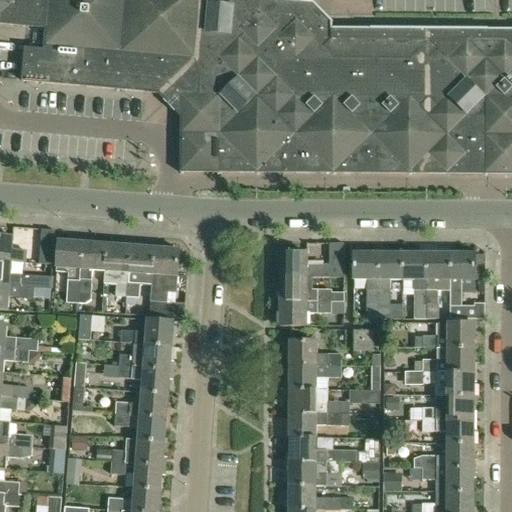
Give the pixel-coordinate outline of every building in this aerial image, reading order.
[(180,173),(219,173),(447,174),(494,174),(511,174),(511,29),(490,30),(479,30),(370,29),(332,29),(332,23),(333,23),(313,3),(289,1),(288,0),(0,0),(0,24),(8,25),(45,28),(43,51),(24,49),(22,81),(145,92),(159,94),(169,85),(180,96),(190,107),(181,116),(180,173)] [(39,265),(52,266),(54,232),(42,231),(39,265)] [(0,262),(10,263),(27,264),(28,252),(11,250),(12,239),(0,237),(0,262)] [(57,243),(55,274),(68,274),(66,305),(78,306),(81,244),(57,243)] [(91,301),(92,271),(104,272),(106,246),(81,244),(78,306),(84,306),(91,301)] [(280,254),(279,278),(306,278),(342,278),(342,244),(328,244),(328,267),(306,267),(306,254),(280,254)] [(106,246),(104,272),(103,285),(117,286),(116,297),(127,298),(130,248),(106,246)] [(128,274),(127,298),(137,299),(139,299),(140,286),(151,287),(152,275),(154,249),(141,248),(130,248),(128,274)] [(149,312),(149,317),(183,320),(184,314),(184,306),(175,305),(166,304),(167,290),(177,291),(186,291),(187,278),(177,277),(178,251),(154,249),(152,275),(151,287),(150,300),(149,312)] [(353,254),(352,281),(367,281),(367,302),(378,302),(378,254),(353,254)] [(391,281),(401,281),(401,254),(378,254),(378,302),(390,303),(391,281)] [(401,254),(401,281),(414,281),(414,303),(425,303),(425,281),(425,255),(401,254)] [(438,303),(438,281),(449,281),(449,255),(425,255),(425,281),(425,303),(438,303)] [(449,255),(449,281),(451,281),(451,307),(461,307),(461,293),(461,279),(475,279),(475,255),(449,255)] [(0,262),(0,286),(50,290),(51,278),(9,275),(10,263),(0,262)] [(279,278),(279,303),(306,303),(331,303),(344,303),(344,295),(332,294),(332,292),(306,292),(306,278),(279,278)] [(0,286),(0,310),(7,311),(8,299),(34,300),(34,299),(50,300),(50,290),(0,286)] [(366,318),(378,318),(378,302),(367,302),(366,318)] [(390,318),(390,303),(378,302),(378,318),(390,318)] [(279,303),(279,327),(306,327),(306,315),(331,315),(331,303),(306,303),(279,303)] [(426,319),(425,303),(414,303),(414,319),(426,319)] [(438,319),(438,303),(425,303),(426,319),(438,319)] [(451,307),(450,319),(474,319),(484,319),(484,305),(474,305),(474,307),(461,307),(451,307)] [(80,322),(79,341),(90,342),(92,318),(80,317),(80,322)] [(134,345),(144,346),(171,348),(172,336),(177,337),(178,323),(173,323),(146,321),(145,334),(122,333),(121,344),(134,345)] [(0,350),(29,352),(37,353),(38,341),(4,339),(5,326),(0,325),(0,350)] [(423,350),(437,350),(474,350),(474,326),(437,325),(437,338),(423,338),(423,339),(415,339),(415,348),(423,349),(423,350)] [(353,331),(353,342),(353,352),(373,352),(373,332),(353,331)] [(288,341),(288,367),(316,367),(342,367),(342,356),(316,356),(316,341),(288,341)] [(119,368),(142,370),(169,372),(171,348),(144,346),(134,345),(133,357),(120,356),(119,368)] [(29,352),(0,350),(0,374),(2,374),(3,363),(28,364),(28,362),(29,352)] [(437,362),(423,361),(422,374),(474,374),(474,350),(437,350),(437,362)] [(29,352),(28,362),(36,362),(40,358),(41,353),(37,353),(29,352)] [(381,368),(381,357),(372,357),(372,368),(381,368)] [(342,367),(316,367),(288,367),(288,390),(327,391),(327,378),(342,378),(342,367)] [(169,372),(142,370),(119,368),(118,380),(141,382),(140,394),(168,396),(169,372)] [(371,368),(371,393),(381,393),(381,368),(372,368),(371,368)] [(0,374),(0,398),(26,400),(33,401),(33,392),(26,388),(1,387),(2,374),(0,374)] [(76,374),(75,388),(85,389),(86,375),(76,374)] [(436,385),(435,398),(474,399),(474,374),(422,374),(422,385),(436,385)] [(57,403),(67,404),(69,380),(59,379),(57,403)] [(386,383),(385,394),(396,394),(397,383),(386,383)] [(75,388),(74,402),(83,403),(85,389),(75,388)] [(288,415),(339,415),(349,415),(349,402),(327,402),(327,391),(288,390),(288,415)] [(381,393),(371,393),(366,393),(365,404),(381,404),(381,393)] [(130,405),(129,417),(139,418),(166,420),(167,410),(168,396),(140,394),(139,406),(130,405)] [(0,398),(0,410),(11,411),(25,412),(25,411),(26,400),(0,398)] [(474,422),(474,399),(435,398),(435,410),(422,410),(422,421),(474,422)] [(386,399),(386,412),(399,412),(400,399),(386,399)] [(26,400),(25,411),(32,412),(37,407),(37,401),(33,401),(26,400)] [(129,417),(130,405),(116,404),(115,416),(129,417)] [(288,438),(315,438),(315,428),(349,428),(349,415),(339,415),(288,415),(288,438)] [(115,427),(128,428),(129,417),(115,416),(115,427)] [(138,429),(137,442),(164,445),(165,431),(168,431),(169,421),(166,420),(139,418),(138,429)] [(474,422),(422,421),(422,433),(447,433),(447,446),(473,446),(474,422)] [(0,422),(0,446),(33,449),(33,438),(9,437),(10,423),(0,422)] [(54,427),(52,452),(54,452),(63,453),(65,428),(54,427)] [(87,438),(73,438),(72,451),(87,452),(87,438)] [(288,438),(288,463),(341,463),(357,463),(357,454),(315,453),(315,438),(288,438)] [(126,465),(135,466),(162,468),(164,445),(137,442),(126,441),(125,454),(113,452),(112,464),(112,465),(126,465)] [(387,444),(387,457),(395,457),(395,444),(387,444)] [(0,446),(0,470),(6,471),(7,459),(22,460),(32,457),(33,449),(0,446)] [(414,470),(423,470),(473,470),(473,446),(447,446),(446,458),(422,457),(414,461),(414,470)] [(54,452),(52,475),(61,476),(63,453),(54,452)] [(326,475),(341,475),(341,463),(288,463),(288,487),(315,487),(326,487),(326,475)] [(126,477),(126,465),(112,465),(111,476),(126,477)] [(380,481),(380,465),(363,465),(362,481),(380,481)] [(160,492),(162,468),(135,466),(133,490),(160,492)] [(473,470),(423,470),(423,481),(436,482),(436,494),(446,494),(473,494),(473,470)] [(79,486),(80,473),(68,472),(67,485),(79,486)] [(402,475),(384,475),(384,493),(402,493),(402,475)] [(0,494),(19,496),(20,485),(0,483),(0,494)] [(288,487),(288,510),(315,510),(326,510),(340,510),(353,511),(353,499),(315,499),(315,487),(288,487)] [(158,511),(160,492),(133,490),(132,501),(131,511),(158,511)] [(0,511),(5,511),(6,508),(23,509),(25,497),(19,496),(0,494),(0,511)] [(472,511),(473,494),(446,494),(436,494),(436,506),(422,506),(422,511),(472,511)] [(47,499),(45,511),(57,511),(59,500),(47,499)] [(108,511),(117,511),(121,511),(122,501),(109,500),(108,511)]
